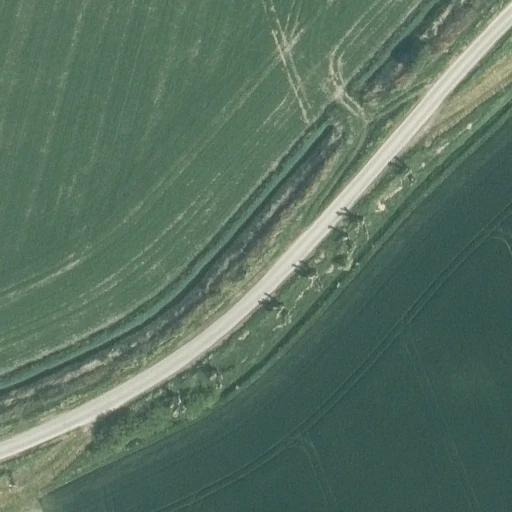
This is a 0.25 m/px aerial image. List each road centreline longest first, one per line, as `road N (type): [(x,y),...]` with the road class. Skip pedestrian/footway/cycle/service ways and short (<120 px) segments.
road 1 (unclassified): [(0,451),(149,382),(234,314),(297,255),(511,10)]
road 2 (track): [(365,114),(348,162),(278,248),(260,289)]
road 3 (track): [(0,499),(72,448),(106,404)]
road 4 (track): [(345,91),(365,114),(387,110),(460,68)]
